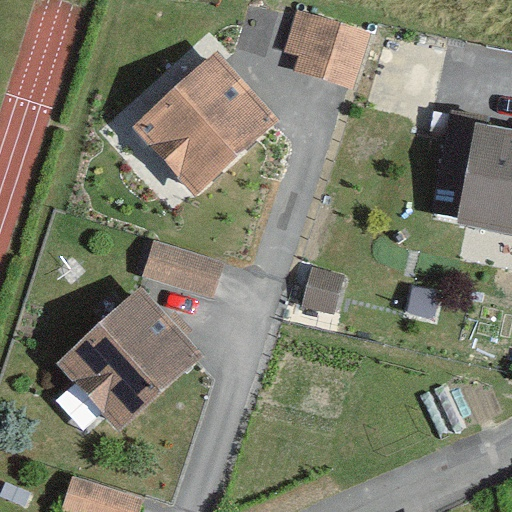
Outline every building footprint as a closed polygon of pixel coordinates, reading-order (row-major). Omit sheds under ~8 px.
[(371,34),(298,11),(285,52),(298,56),(294,72),(354,91),(371,34)] [(279,120),(216,52),(133,128),(196,196),(279,120)] [(511,129),(486,125),(487,118),(451,111),(443,149),(468,153),(453,226),(511,237),(511,129)] [(226,264),(155,241),(143,278),(214,301),(226,264)] [(345,276),(312,268),(302,307),(335,316),(345,276)] [(120,432),(203,355),(141,288),(58,365),(120,432)] [(139,511),(144,500),(72,476),(60,511),(139,511)]
